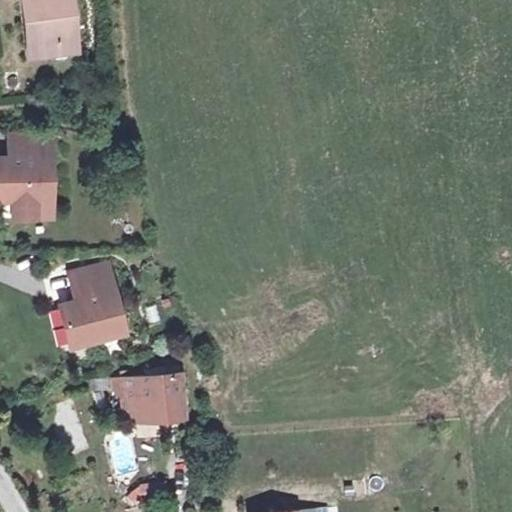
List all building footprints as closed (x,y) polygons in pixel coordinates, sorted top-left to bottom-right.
[(39,50),(33,0),(23,0),(29,58),(40,57),(39,50)] [(69,0),(33,0),(39,50),(74,46),(69,0)] [(50,131),(7,131),(7,157),(33,157),(32,140),(50,139),(50,131)] [(0,157),(0,197),(11,198),(11,216),(50,216),(50,139),(32,140),(33,157),(7,157),(0,157)] [(81,301),(64,305),(74,346),(130,333),(113,263),(81,271),(86,290),(80,298),(81,301)] [(126,421),(188,416),(181,367),(162,369),(161,376),(133,381),(131,371),(124,372),(124,379),(114,379),(115,392),(122,390),(126,421)] [(53,423),(67,455),(90,446),(75,413),(53,423)]
